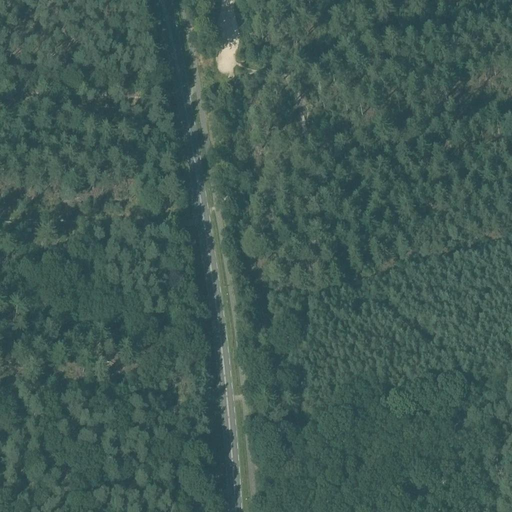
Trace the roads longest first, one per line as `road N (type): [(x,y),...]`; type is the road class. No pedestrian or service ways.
road 1 (primary): [(236,511),(204,223),(162,0)]
road 2 (track): [(278,68),(308,150),(301,197),(313,263),(348,284)]
road 3 (track): [(204,223),(0,219)]
road 4 (track): [(348,284),(511,240)]
